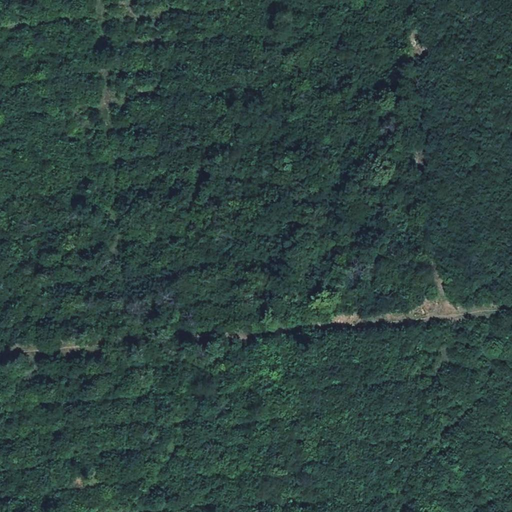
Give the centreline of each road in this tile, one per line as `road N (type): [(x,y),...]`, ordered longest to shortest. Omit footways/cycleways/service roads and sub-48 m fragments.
road 1 (track): [(0,353),(436,315)]
road 2 (track): [(101,0),(129,341)]
road 3 (track): [(436,315),(409,0)]
road 4 (track): [(432,315),(333,511)]
road 5 (track): [(511,443),(492,447),(393,404)]
